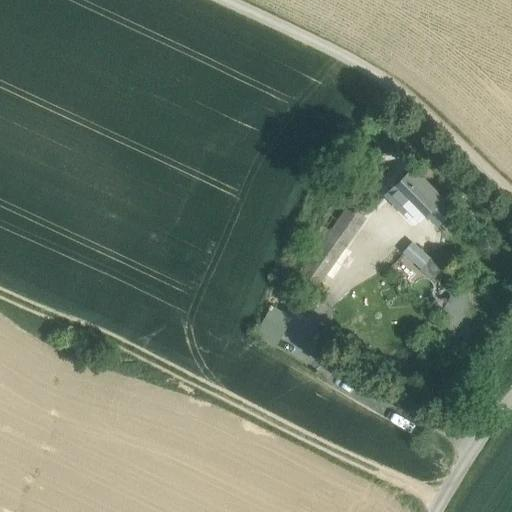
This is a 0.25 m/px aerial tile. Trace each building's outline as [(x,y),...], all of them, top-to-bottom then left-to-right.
[(442,197),(414,169),(391,191),(403,205),(401,207),(404,211),(407,208),(419,220),(426,213),(442,197)] [(442,197),(426,213),(437,225),(454,210),(442,197)] [(351,207),(321,250),(334,259),(364,217),(351,207)] [(454,210),(437,225),(446,236),(462,218),(454,210)] [(429,263),(414,248),(402,257),(417,274),(429,263)] [(334,259),(321,250),(310,265),(323,274),(334,259)] [(323,274),(310,265),(304,274),(316,284),(323,274)] [(276,295),(254,334),(274,346),(297,306),(276,295)]
